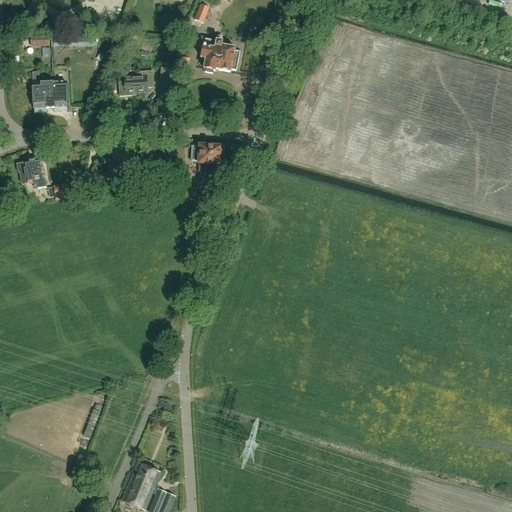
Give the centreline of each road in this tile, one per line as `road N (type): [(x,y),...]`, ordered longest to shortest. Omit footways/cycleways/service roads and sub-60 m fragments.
road 1 (residential): [(184,373),(191,307),(261,138)]
road 2 (residential): [(36,138),(261,138)]
road 3 (residential): [(107,511),(163,377),(184,373)]
road 4 (residential): [(261,138),(317,0)]
road 5 (unclassified): [(191,511),(184,373)]
